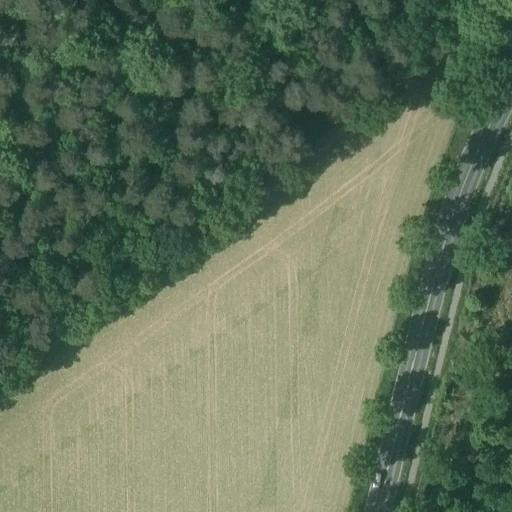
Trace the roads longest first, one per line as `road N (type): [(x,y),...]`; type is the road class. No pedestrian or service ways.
road 1 (residential): [(511,27),(471,31),(439,47),(300,167),(0,372)]
road 2 (primary): [(377,511),(447,228),(511,88)]
